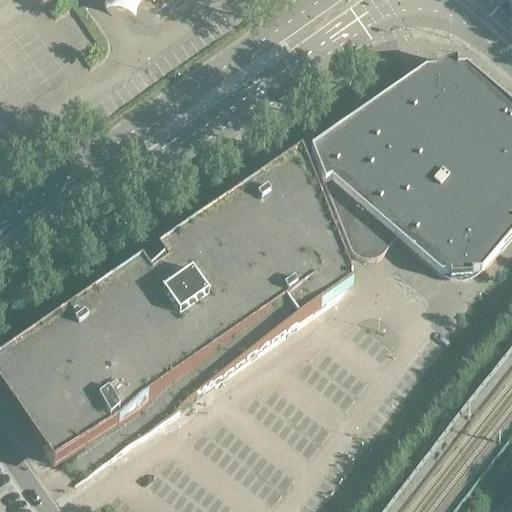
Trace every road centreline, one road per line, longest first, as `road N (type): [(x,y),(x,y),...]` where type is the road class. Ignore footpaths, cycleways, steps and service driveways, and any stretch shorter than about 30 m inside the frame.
road 1 (secondary): [(0,262),(382,0)]
road 2 (secondary): [(320,0),(0,225)]
road 3 (unclassified): [(0,159),(137,62)]
